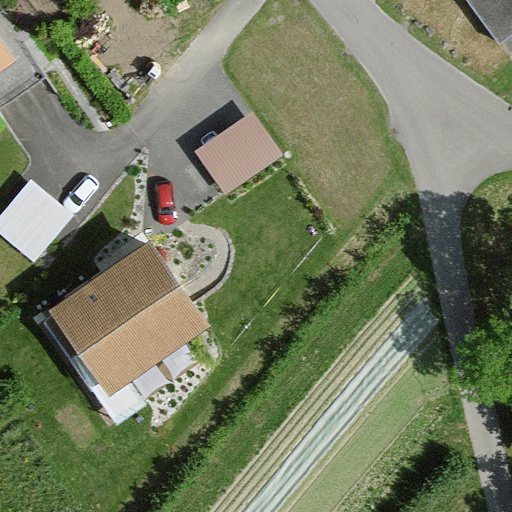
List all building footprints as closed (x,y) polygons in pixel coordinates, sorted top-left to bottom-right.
[(495,55),(511,41),(511,0),(460,0),(456,4),(495,55)] [(0,80),(12,73),(0,54),(0,80)] [(246,120),(191,156),(215,192),(270,156),(246,120)] [(31,185),(0,221),(0,229),(33,258),(68,216),(31,185)] [(155,241),(51,312),(113,403),(218,332),(155,241)]
